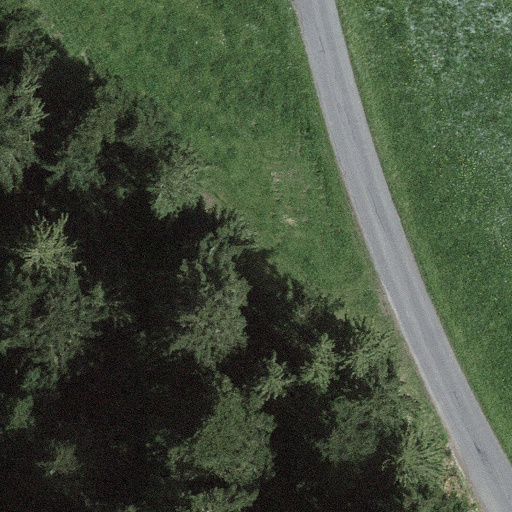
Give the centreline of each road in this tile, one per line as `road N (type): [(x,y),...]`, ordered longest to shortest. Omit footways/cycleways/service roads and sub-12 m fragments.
road 1 (track): [(26,0),(90,98),(234,271),(324,358),(462,430)]
road 2 (unclassified): [(313,0),(395,276),(507,511)]
